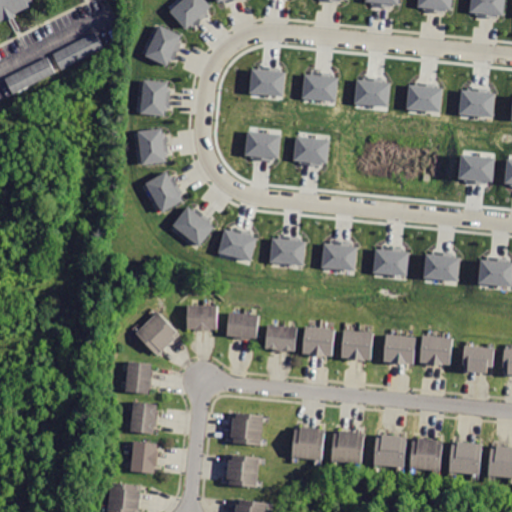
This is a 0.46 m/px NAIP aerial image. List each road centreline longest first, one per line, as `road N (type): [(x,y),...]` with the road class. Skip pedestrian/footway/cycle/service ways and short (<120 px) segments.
road 1 (residential): [(511,55),(248,33),(215,65),(205,140),(214,173),(230,189),(511,221)]
road 2 (residential): [(511,410),(203,381),(187,511)]
road 3 (residential): [(110,15),(0,69)]
